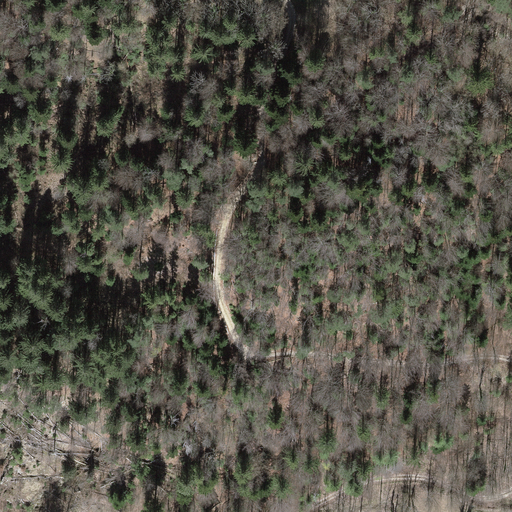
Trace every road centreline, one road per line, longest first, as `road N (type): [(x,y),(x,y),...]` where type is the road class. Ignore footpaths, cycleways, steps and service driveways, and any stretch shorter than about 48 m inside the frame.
road 1 (track): [(511,359),(391,363),(332,352),(261,354),(239,341),(219,287),(226,223),(259,156),(260,106),(290,15),(284,0)]
road 2 (track): [(259,144),(287,137),(465,20)]
road 3 (track): [(299,511),(353,485),(396,476),(420,475),(469,497),(511,490)]
